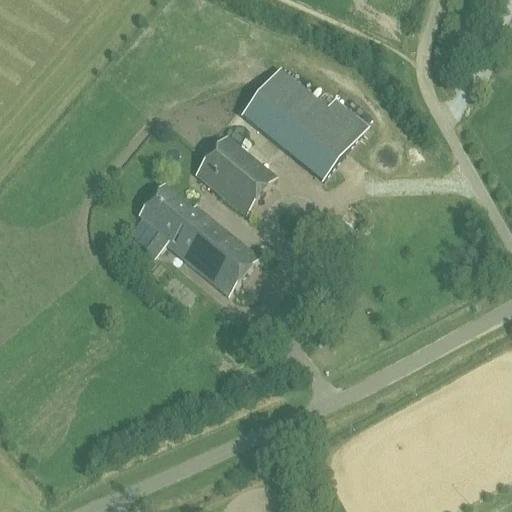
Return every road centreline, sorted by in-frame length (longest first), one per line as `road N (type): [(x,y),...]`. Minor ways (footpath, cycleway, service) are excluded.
road 1 (unclassified): [(94,511),(280,429),(511,309)]
road 2 (unclassified): [(511,248),(422,72)]
